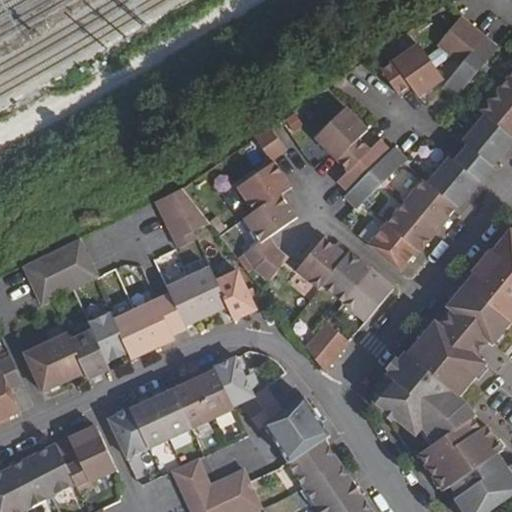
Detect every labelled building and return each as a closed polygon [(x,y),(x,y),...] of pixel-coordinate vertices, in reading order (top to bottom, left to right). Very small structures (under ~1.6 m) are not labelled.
[(504,42),(469,12),(447,38),(482,68),(504,42)] [(449,79),(426,45),(389,71),(404,91),(415,84),(424,97),(449,79)] [(462,91),(477,74),(466,64),(451,81),(462,91)] [(424,246),(458,205),(462,202),(511,142),(511,74),(492,98),(497,102),(490,112),(494,114),(486,124),(481,120),(468,136),(474,139),(461,154),(456,151),(432,179),(428,176),(416,189),(421,193),(406,210),(401,206),(390,219),(388,217),(369,239),(403,267),(422,245),(424,246)] [(357,197),(406,149),(395,139),(391,144),(379,134),(371,142),(359,131),(370,120),(350,101),(319,131),(350,161),(341,170),(352,181),(347,187),(357,197)] [(289,146),(273,124),(260,133),(275,155),(289,146)] [(277,276),(294,255),(284,246),(275,234),(302,215),(285,192),(296,184),(278,160),(248,181),(256,193),(251,197),(260,210),(248,218),(264,241),(252,249),(264,265),(277,276)] [(212,220),(184,186),(155,200),(167,227),(174,224),(183,245),(196,240),(193,229),(212,220)] [(511,227),(459,291),(448,304),(494,342),(511,321),(511,227)] [(370,315),(396,284),(351,246),(347,251),(326,232),(299,264),(312,275),(316,270),(324,277),(370,315)] [(97,276),(78,237),(52,249),(70,289),(97,276)] [(70,289),(52,249),(47,252),(59,277),(45,284),(51,298),(70,289)] [(59,277),(47,252),(22,264),(40,304),(51,298),(45,284),(59,277)] [(257,306),(237,267),(215,278),(210,265),(167,285),(185,323),(227,305),(232,318),(257,306)] [(172,333),(156,297),(138,306),(153,346),(174,337),(172,333)] [(153,346),(138,306),(111,318),(108,312),(87,321),(105,359),(127,349),(130,357),(153,346)] [(462,392),(490,357),(438,316),(410,349),(408,347),(389,370),(392,373),(378,389),(380,400),(388,406),(388,409),(395,416),(397,414),(418,430),(423,424),(434,438),(419,449),(442,483),(450,478),(457,489),(453,493),(465,511),(472,511),(511,484),(511,470),(495,446),(502,442),(487,419),(479,423),(472,411),(476,408),(462,392)] [(350,338),(329,319),(309,341),(328,364),(350,338)] [(84,370),(65,329),(24,349),(43,389),(84,370)] [(0,417),(18,409),(8,387),(21,380),(10,354),(0,358),(0,417)] [(251,395),(233,355),(212,365),(212,369),(169,390),(186,433),(233,411),(232,407),(241,403),(257,426),(262,423),(281,410),(265,385),(251,395)] [(127,462),(186,433),(169,390),(162,393),(140,404),(119,415),(107,421),(127,462)] [(328,433),(309,404),(303,395),(281,410),(262,423),(283,453),(285,457),(283,460),(285,463),(322,437),(328,433)] [(115,474),(96,433),(87,437),(72,444),(69,439),(56,445),(75,486),(79,494),(92,488),(91,485),(115,474)] [(373,511),(322,437),(285,463),(319,511),(373,511)] [(75,486),(56,445),(44,451),(31,458),(52,498),(75,486)] [(25,511),(52,498),(31,458),(17,465),(0,473),(0,509),(1,511),(25,511)] [(222,511),(216,499),(201,465),(198,466),(214,511),(222,511)] [(214,511),(198,466),(175,477),(191,511),(214,511)] [(216,480),(224,495),(251,482),(243,466),(216,480)] [(252,511),(262,507),(258,498),(251,482),(224,495),(216,499),(222,511),(252,511)]
